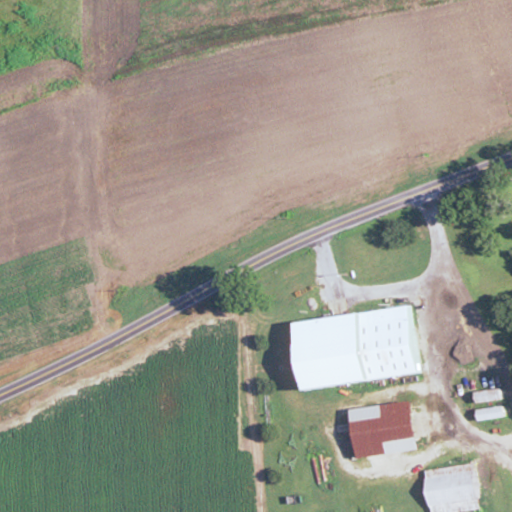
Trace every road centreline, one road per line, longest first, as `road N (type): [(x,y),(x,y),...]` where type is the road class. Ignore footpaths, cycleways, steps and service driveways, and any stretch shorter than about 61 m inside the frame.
road 1 (tertiary): [(511,158),(357,217),(0,392)]
road 2 (residential): [(511,402),(478,321),(454,290),(422,192)]
